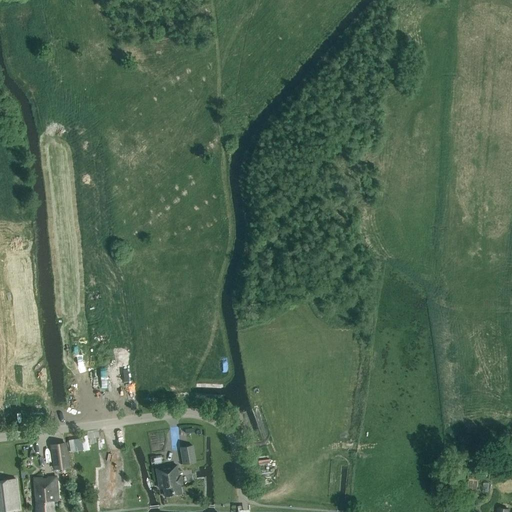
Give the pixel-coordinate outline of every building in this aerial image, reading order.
[(78,369),(78,378),(94,377),(94,368),(78,369)] [(64,379),(66,404),(74,403),(76,419),(84,418),(81,378),(64,379)] [(133,456),(128,433),(116,435),(121,458),(133,456)] [(69,467),(66,442),(49,444),(50,449),(51,448),(53,464),(52,465),(53,470),(69,467)] [(183,464),(195,462),(192,445),(180,447),(183,464)] [(128,465),(109,468),(116,505),(130,502),(126,478),(130,477),(128,465)] [(156,468),(159,488),(163,487),(165,496),(181,494),(180,485),(181,484),(182,483),(181,476),(180,475),(178,475),(177,465),(156,468)] [(101,470),(89,472),(91,482),(94,481),(99,508),(116,505),(109,468),(101,470)] [(58,500),(56,476),(34,478),(36,511),(54,511),(53,500),(58,500)] [(13,511),(14,510),(19,509),(15,478),(0,480),(0,511),(13,511)]
